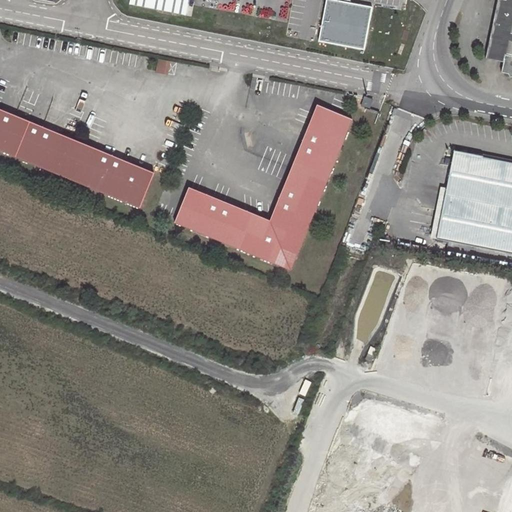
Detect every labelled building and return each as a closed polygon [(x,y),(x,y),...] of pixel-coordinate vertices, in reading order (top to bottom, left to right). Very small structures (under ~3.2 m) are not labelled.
[(185,0),(132,0),(131,4),(183,13),(185,0)] [(371,7),(328,0),(324,0),(317,42),(363,50),(371,7)] [(511,0),(498,0),(486,59),(502,62),(500,73),(507,74),(510,77),(511,75),(511,0)] [(168,61),(158,59),(156,71),(166,73),(168,61)] [(360,106),(368,109),(372,99),(364,96),(360,106)] [(189,187),(175,223),(292,269),(352,118),(316,103),(290,169),(270,220),(189,187)] [(0,110),(0,151),(139,208),(153,173),(0,110)] [(435,239),(511,254),(511,165),(480,160),(481,156),(452,151),(435,239)]
